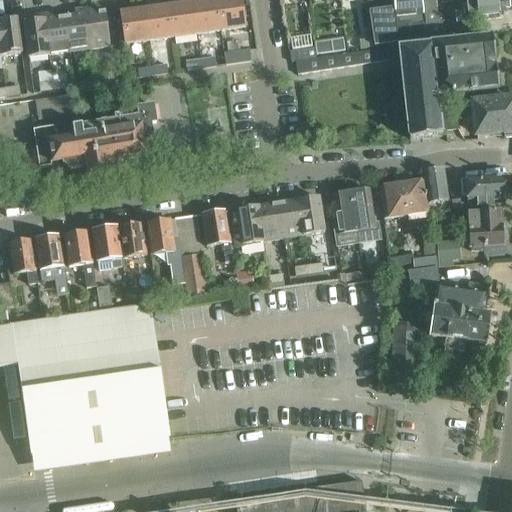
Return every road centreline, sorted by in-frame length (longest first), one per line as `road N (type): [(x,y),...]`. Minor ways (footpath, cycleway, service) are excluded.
road 1 (residential): [(0,223),(276,179)]
road 2 (residential): [(276,179),(511,156)]
road 3 (residential): [(276,179),(259,0)]
